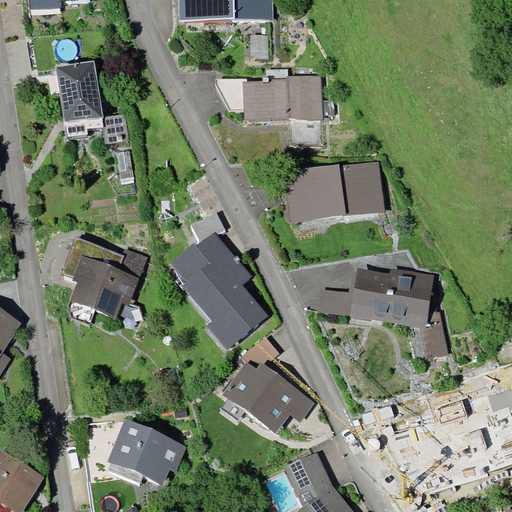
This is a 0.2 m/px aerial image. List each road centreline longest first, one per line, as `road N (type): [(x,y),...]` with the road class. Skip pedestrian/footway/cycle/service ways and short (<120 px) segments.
road 1 (residential): [(135,0),(374,511)]
road 2 (residential): [(64,511),(63,452),(0,82)]
